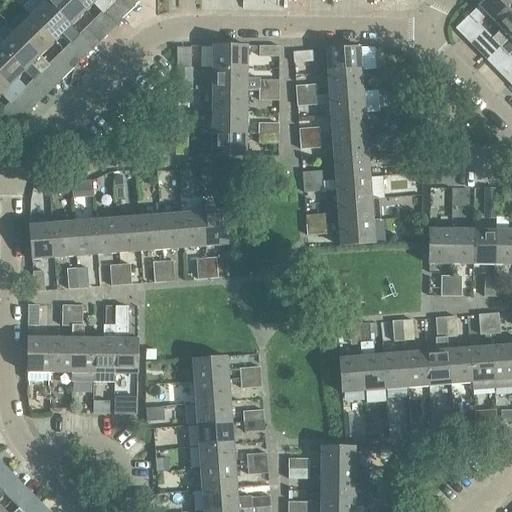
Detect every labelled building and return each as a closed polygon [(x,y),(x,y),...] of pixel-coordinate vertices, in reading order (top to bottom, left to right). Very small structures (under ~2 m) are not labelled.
[(44,0),(46,2),(71,27),(86,12),(74,0),(44,0)] [(106,0),(74,0),(86,12),(93,5),(102,15),(104,13),(117,27),(125,19),(106,0)] [(106,0),(125,19),(131,13),(118,0),(106,0)] [(494,23),(511,5),(511,0),(485,0),(479,7),(468,18),(456,30),(463,37),(477,24),(478,26),(488,16),(494,23)] [(46,2),(31,17),(56,42),(62,36),(72,45),(73,44),(72,43),(79,35),(80,35),(71,27),(46,2)] [(487,61),(511,37),(511,5),(494,23),(502,30),(492,40),(493,41),(480,54),(487,61)] [(31,17),(16,32),(40,57),(56,42),(31,17)] [(86,29),(80,35),(94,50),(100,43),(86,29)] [(16,32),(1,47),(25,72),(31,66),(41,75),(42,74),(55,87),(63,80),(49,66),(40,57),(16,32)] [(94,50),(80,35),(72,43),(86,57),(94,50)] [(511,37),(487,61),(494,68),(507,55),(509,57),(511,53),(511,37)] [(1,47),(0,47),(0,77),(32,110),(39,104),(25,90),(27,89),(17,79),(25,72),(1,47)] [(212,47),(212,69),(248,69),(248,47),(212,47)] [(260,47),(259,57),(280,58),(280,47),(260,47)] [(325,51),(327,73),(362,70),(361,48),(325,51)] [(293,53),(294,64),(314,62),(313,52),(293,53)] [(49,66),(63,80),(69,73),(55,59),(49,66)] [(248,92),(259,92),(279,92),(279,81),(260,81),(260,80),(248,79),(248,69),(212,69),(212,91),(248,92)] [(327,73),(328,95),(364,92),(362,70),(327,73)] [(32,110),(0,77),(0,96),(1,96),(10,105),(11,104),(24,118),(32,110)] [(296,87),(297,97),(317,96),(316,86),(296,87)] [(192,90),(178,90),(177,103),(192,104),(192,90)] [(212,91),(211,113),(247,114),(248,92),(212,91)] [(279,92),(259,92),(259,101),(279,101),(279,92)] [(328,95),(330,116),(366,114),(364,92),(328,95)] [(317,96),(297,97),(297,107),(317,106),(317,96)] [(211,113),(211,135),(247,135),(247,114),(211,113)] [(330,116),(331,138),(367,135),(366,114),(330,116)] [(259,125),(259,135),(279,135),(279,125),(259,125)] [(299,130),(300,140),(320,139),(319,129),(299,130)] [(187,134),(176,134),(177,156),(187,156),(187,134)] [(247,135),(211,135),(211,157),(247,157),(247,135)] [(279,135),(259,135),(259,145),(279,145),(279,135)] [(331,138),(333,160),(369,157),(367,135),(331,138)] [(320,139),(300,140),(301,150),(321,149),(320,139)] [(333,160),(335,181),(371,178),(369,157),(333,160)] [(210,169),(201,169),(202,184),(210,183),(210,169)] [(303,173),(303,184),(323,182),(322,172),(303,173)] [(335,181),(336,203),(372,200),(371,178),(335,181)] [(323,182),(303,184),(304,193),(324,192),(323,182)] [(496,201),(496,190),(485,190),(484,201),(496,201)] [(336,203),(338,224),(374,222),(381,221),(379,200),(372,200),(336,203)] [(225,211),(203,212),(206,248),(228,246),(225,211)] [(203,212),(181,214),(184,250),(206,248),(203,212)] [(181,214),(160,216),(162,252),(184,250),(181,214)] [(306,216),(306,225),(307,226),(327,225),(326,215),(306,216)] [(160,216),(138,217),(141,253),(162,252),(160,216)] [(138,217),(116,219),(119,255),(141,253),(138,217)] [(116,219),(95,221),(98,257),(119,255),(116,219)] [(95,221),(73,222),(76,258),(98,257),(95,221)] [(73,222),(51,224),(54,260),(76,258),(73,222)] [(374,222),(338,224),(340,247),(376,244),(374,222)] [(54,260),(51,224),(29,226),(32,262),(54,260)] [(327,225),(307,226),(307,236),(327,235),(327,225)] [(428,266),(451,266),(451,230),(429,230),(428,266)] [(451,266),(473,266),(473,230),(451,230),(451,266)] [(473,266),(494,266),(495,230),(473,230),(473,266)] [(494,266),(511,266),(511,230),(495,230),(494,266)] [(216,259),(206,260),(208,280),(218,279),(216,259)] [(208,280),(206,260),(196,261),(198,281),(208,280)] [(173,262),(163,263),(165,283),(175,282),(173,262)] [(165,283),(163,263),(153,264),(155,284),(165,283)] [(122,286),(120,266),(110,267),(112,287),(122,286)] [(130,266),(120,266),(122,286),(132,286),(130,266)] [(87,269),(77,270),(79,290),(89,289),(87,269)] [(79,290),(77,270),(67,271),(69,291),(79,290)] [(33,273),(34,293),(45,292),(43,272),(33,273)] [(441,297),(451,298),(451,278),(441,277),(441,297)] [(451,278),(451,298),(461,298),(461,278),(451,278)] [(484,298),(494,298),(494,278),(484,278),(484,298)] [(494,278),(494,298),(504,298),(504,278),(494,278)] [(28,326),(38,327),(39,307),(28,306),(28,326)] [(72,327),(72,307),(62,307),(62,327),(72,327)] [(71,383),(92,383),(93,339),(84,339),(84,327),(82,327),(82,307),(72,307),(72,327),(72,339),(71,375),(71,383)] [(93,339),(92,383),(115,383),(115,375),(114,375),(115,339),(115,327),(116,327),(116,307),(106,307),(106,327),(104,327),(104,339),(93,339)] [(138,339),(128,339),(128,308),(126,308),(116,307),(116,327),(115,327),(115,339),(114,375),(115,375),(137,375),(138,339)] [(499,314),(489,315),(490,335),(500,334),(499,314)] [(490,335),(489,315),(479,316),(480,336),(490,335)] [(429,387),(451,386),(448,350),(447,338),(446,318),(436,319),(437,339),(435,339),(436,351),(427,351),(429,387)] [(456,318),(446,318),(447,338),(457,338),(456,318)] [(413,321),(403,322),(404,342),(414,341),(413,321)] [(404,342),(403,322),(393,322),(394,342),(404,342)] [(360,325),(361,345),(362,356),(364,392),(386,391),(383,355),(374,355),(373,343),(371,343),(370,324),(360,325)] [(351,346),(361,345),(360,325),(350,326),(351,346)] [(51,382),(51,374),(49,374),(49,338),(28,338),(27,374),(27,382),(51,382)] [(51,374),(71,375),(72,339),(49,338),(49,374),(51,374)] [(511,345),(492,347),(495,390),(511,388),(511,345)] [(470,348),(473,384),(473,392),(495,390),(492,347),(470,348)] [(448,350),(451,386),(473,384),(470,348),(448,350)] [(405,353),(408,389),(429,387),(427,351),(405,353)] [(383,355),(386,391),(408,389),(405,353),(383,355)] [(364,392),(362,356),(339,358),(342,394),(364,392)] [(192,361),(194,383),(229,380),(228,358),(192,361)] [(240,370),(241,380),(261,378),(260,368),(240,370)] [(261,378),(241,380),(242,390),(262,388),(261,378)] [(194,383),(195,404),(231,402),(229,380),(194,383)] [(114,398),(114,415),(136,415),(137,415),(137,398),(114,398)] [(195,404),(197,426),(233,423),(231,402),(195,404)] [(163,408),(145,409),(146,422),(164,421),(163,408)] [(244,413),(244,423),(264,421),(263,412),(244,413)] [(344,416),(345,438),(354,437),(353,416),(344,416)] [(264,421),(244,423),(245,433),(265,431),(264,421)] [(197,426),(198,448),(234,445),(233,423),(197,426)] [(198,448),(200,469),(236,467),(234,445),(198,448)] [(320,448),(320,470),(356,470),(356,448),(320,448)] [(247,456),(247,466),(267,464),(267,454),(247,456)] [(289,460),(289,470),(309,470),(309,460),(289,460)] [(0,467),(0,481),(10,471),(3,464),(0,467)] [(267,464),(247,466),(248,476),(268,474),(267,464)] [(200,469),(202,491),(238,488),(236,467),(200,469)] [(309,470),(289,470),(288,480),(308,480),(309,470)] [(320,470),(320,492),(356,492),(356,470),(320,470)] [(10,471),(0,481),(0,511),(3,509),(0,506),(0,497),(5,493),(4,492),(17,479),(10,471)] [(202,491),(203,511),(213,511),(271,508),(270,498),(251,499),(251,497),(238,498),(238,488),(202,491)] [(320,492),(319,511),(355,511),(356,492),(320,492)] [(30,511),(41,502),(34,495),(20,508),(19,507),(14,511),(5,511),(3,509),(0,511),(30,511)] [(41,502),(30,511),(45,511),(48,510),(41,502)] [(288,503),(288,511),(308,511),(308,503),(288,503)]
